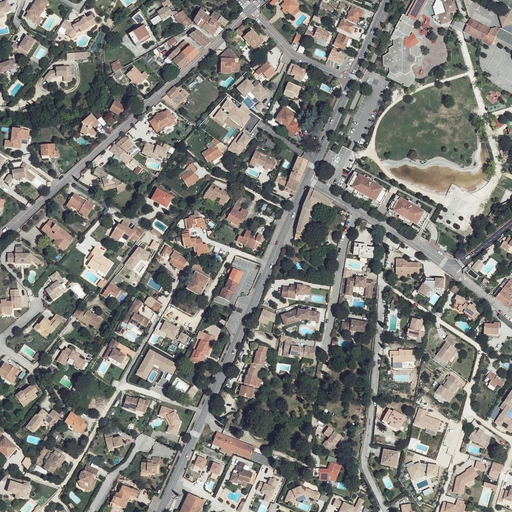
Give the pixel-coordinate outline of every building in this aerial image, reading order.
[(0,17),(6,15),(5,12),(12,9),(8,0),(7,0),(0,3),(1,4),(0,4),(0,17)] [(281,6),(284,8),(285,8),(288,11),(290,13),(298,5),(293,0),(283,0),(285,2),(281,6)] [(414,0),(406,16),(403,14),(395,29),(398,31),(399,30),(402,32),(399,37),(394,41),(394,46),(389,49),(389,53),(383,57),(384,65),(390,68),(390,73),(388,77),(399,83),(404,86),(407,87),(412,86),(416,78),(411,72),(411,67),(415,64),(416,58),(419,57),(422,53),(420,49),(415,46),(410,49),(405,46),(405,40),(407,36),(409,37),(417,22),(416,21),(426,0),(414,0)] [(406,16),(414,0),(410,0),(403,14),(406,16)] [(438,0),(438,1),(443,3),(446,13),(434,17),(435,19),(436,19),(437,21),(439,21),(440,23),(442,22),(442,24),(443,22),(447,25),(453,23),(450,14),(458,11),(455,1),(452,2),(451,0),(438,0)] [(511,0),(502,0),(501,2),(511,8),(511,0)] [(29,13),(27,18),(36,23),(40,17),(46,7),(36,1),(31,10),(29,13)] [(511,10),(511,8),(501,2),(504,14),(500,15),(503,25),(500,29),(511,34),(511,19),(510,13),(511,10)] [(165,7),(157,13),(159,15),(169,8),(167,6),(165,8),(165,7)] [(362,11),(352,7),(347,19),(356,24),(359,17),(362,17),(363,17),(364,16),(364,13),(364,12),(363,11),(362,11)] [(169,8),(159,15),(163,21),(171,15),(174,15),(175,16),(177,14),(176,11),(172,12),(169,8)] [(194,20),(197,25),(206,11),(207,10),(205,9),(202,12),(200,10),(194,20)] [(192,24),(183,11),(177,14),(175,16),(183,28),(188,25),(189,26),(192,24)] [(198,25),(202,28),(209,16),(208,16),(209,13),(206,11),(197,25),(198,25)] [(202,28),(207,32),(212,26),(209,24),(212,18),(210,17),(214,12),(211,12),(209,16),(202,28)] [(209,24),(212,26),(217,30),(222,33),(225,29),(220,26),(221,24),(217,22),(221,17),(214,12),(210,17),(212,18),(209,24)] [(77,22),(72,25),(71,25),(68,31),(67,33),(73,37),(77,31),(77,30),(80,29),(82,32),(90,28),(89,27),(97,24),(92,15),(88,18),(87,17),(83,19),(82,20),(82,21),(82,23),(78,25),(77,22)] [(221,17),(217,22),(221,24),(224,27),(228,22),(221,17)] [(491,30),(483,25),(481,28),(478,26),(479,24),(471,19),(465,31),(484,42),(485,41),(491,30)] [(72,25),(65,20),(61,26),(68,31),(71,25),(72,25)] [(350,28),(353,29),(355,26),(342,20),(338,28),(348,32),(350,28)] [(135,44),(149,35),(146,31),(148,29),(146,26),(144,27),(143,25),(129,34),(135,44)] [(212,26),(207,32),(213,36),(214,34),(218,37),(220,34),(216,31),(217,30),(212,26)] [(239,28),(234,33),(237,36),(239,34),(242,37),(244,34),(242,32),(239,28)] [(260,42),(263,39),(260,36),(259,37),(252,29),(243,37),(254,50),(262,43),(260,42)] [(305,34),(304,36),(305,36),(309,38),(314,40),(315,37),(319,39),(328,42),(331,34),(318,29),(316,34),(307,30),(305,34)] [(491,30),(485,41),(492,45),(497,37),(496,36),(498,32),(495,30),(491,29),(491,30)] [(511,34),(500,29),(498,32),(496,36),(511,44),(511,41),(511,34)] [(202,35),(199,32),(197,30),(191,34),(189,35),(196,41),(202,35)] [(293,41),(300,45),(303,38),(296,34),(293,41)] [(344,49),(349,38),(339,34),(334,45),(344,49)] [(150,37),(149,35),(135,44),(136,46),(150,37)] [(210,42),(204,36),(202,35),(196,41),(204,48),(210,42)] [(35,41),(27,36),(20,47),(29,52),(35,41)] [(175,37),(167,42),(171,46),(172,45),(178,41),(175,37)] [(185,41),(176,49),(190,61),(199,53),(185,41)] [(333,47),(328,58),(342,64),(346,56),(336,52),(337,49),(333,47)] [(175,64),(183,70),(185,68),(184,67),(190,61),(176,49),(168,57),(175,64)] [(232,69),(239,69),(240,59),(229,49),(224,53),(227,56),(227,59),(224,58),(224,61),(221,61),(220,73),(232,74),(232,72),(232,69)] [(16,57),(0,63),(0,72),(20,64),(16,57)] [(268,74),(270,76),(275,72),(271,68),(269,66),(271,65),(267,61),(262,66),(259,62),(253,68),(256,71),(256,72),(259,75),(262,73),(265,76),(268,74)] [(114,72),(122,68),(120,63),(113,67),(112,68),(114,72)] [(294,79),(301,82),(306,70),(294,65),(294,66),(291,65),(288,72),(295,75),(294,79)] [(71,76),(71,67),(57,68),(57,71),(51,71),(45,78),(49,83),(54,77),(64,77),(64,82),(70,82),(69,76),(71,76)] [(137,84),(139,83),(141,80),(142,82),(149,76),(144,72),(141,75),(134,67),(127,75),(132,80),(137,84)] [(122,68),(114,72),(116,74),(114,76),(118,80),(120,79),(124,75),(122,74),(125,71),(122,68)] [(268,94),(259,84),(254,88),(247,79),(237,89),(244,97),(250,92),(259,102),(268,94)] [(114,91),(117,87),(109,82),(107,86),(114,91)] [(297,96),(301,88),(289,83),(283,94),(293,99),(295,95),(297,96)] [(171,90),(167,94),(178,104),(186,95),(182,91),(180,93),(175,87),(171,90)] [(178,104),(179,105),(188,96),(186,95),(178,104)] [(240,115),(245,108),(241,105),(238,109),(234,106),(234,105),(227,99),(222,106),(225,108),(224,109),(222,111),(219,109),(213,117),(221,123),(226,116),(235,122),(238,124),(244,117),(240,115)] [(119,115),(120,114),(120,112),(122,113),(125,107),(114,101),(110,110),(119,115)] [(295,114),(293,113),(294,111),(286,105),(276,119),(272,116),(268,122),(280,130),(281,127),(294,136),(303,124),(297,120),(298,119),(296,117),(295,119),(293,117),(295,114)] [(164,125),(173,119),(168,110),(164,113),(163,112),(153,118),(154,119),(150,122),(157,133),(165,127),(164,125)] [(93,122),(97,126),(100,123),(91,114),(87,118),(92,123),(93,122)] [(95,128),(97,126),(93,122),(92,123),(87,118),(82,123),(83,124),(80,132),(86,134),(86,133),(91,134),(96,136),(97,132),(96,130),(93,129),(93,128),(95,128)] [(175,121),(173,119),(164,125),(165,127),(175,121)] [(13,129),(12,142),(6,141),(5,148),(18,149),(18,144),(19,140),(21,140),(28,141),(29,131),(13,129)] [(228,148),(237,155),(243,148),(244,148),(250,139),(243,133),(246,130),(244,129),(241,132),(242,133),(237,140),(235,138),(228,148)] [(129,149),(134,144),(126,136),(116,144),(128,154),(131,151),(129,149)] [(220,143),(214,138),(212,139),(213,141),(207,144),(210,148),(202,153),(207,162),(212,159),(221,153),(216,145),(220,143)] [(143,151),(157,157),(158,156),(163,158),(167,151),(163,149),(157,146),(156,147),(156,149),(154,148),(155,146),(147,142),(143,151)] [(54,144),(41,145),(42,156),(50,156),(50,158),(58,157),(58,151),(54,151),(54,144)] [(125,161),(128,156),(114,146),(111,151),(119,157),(116,160),(119,162),(121,159),(125,161)] [(296,162),(293,160),(296,154),(283,149),(280,157),(292,162),(290,167),(293,170),(289,177),(290,177),(299,182),(307,162),(298,158),(296,162)] [(156,160),(157,157),(143,151),(142,153),(156,160)] [(248,164),(254,166),(255,162),(256,161),(265,165),(264,167),(264,168),(267,170),(268,168),(272,170),(275,163),(259,155),(260,153),(255,151),(248,164)] [(21,169),(12,171),(12,174),(8,175),(4,181),(9,184),(13,179),(25,177),(28,179),(32,174),(27,170),(30,166),(24,162),(21,166),(21,169)] [(186,185),(197,178),(193,171),(196,169),(192,163),(188,166),(186,170),(187,172),(181,177),(186,185)] [(109,174),(97,166),(93,173),(103,179),(103,178),(105,179),(103,182),(98,184),(100,190),(101,189),(110,187),(110,190),(117,188),(118,193),(123,192),(123,190),(124,190),(127,185),(113,177),(110,181),(106,178),(109,174)] [(389,192),(356,173),(348,186),(346,190),(379,210),(381,206),(389,192)] [(294,194),(299,182),(290,177),(289,177),(288,180),(282,177),(279,184),(285,186),(284,190),(294,194)] [(198,180),(197,178),(186,185),(188,187),(198,180)] [(230,196),(213,184),(204,196),(208,199),(209,198),(215,202),(218,197),(226,202),(230,196)] [(311,188),(302,207),(303,208),(295,237),(303,240),(310,211),(313,212),(315,211),(317,205),(316,202),(317,202),(331,209),(334,203),(311,188)] [(166,207),(172,197),(157,189),(152,200),(166,207)] [(397,197),(389,192),(381,206),(379,210),(387,214),(397,197)] [(74,194),(68,202),(73,205),(76,207),(76,209),(79,211),(78,212),(83,215),(83,214),(87,216),(94,206),(85,201),(84,202),(80,200),(81,198),(74,194)] [(430,216),(397,197),(387,214),(420,233),(422,230),(430,216)] [(238,226),(240,222),(242,220),(244,221),(248,213),(242,209),(240,212),(237,210),(239,207),(235,205),(230,213),(228,212),(226,214),(229,215),(227,219),(238,226)] [(187,219),(189,229),(193,228),(192,225),(196,224),(197,228),(201,227),(202,229),(206,229),(204,222),(203,217),(195,219),(194,215),(190,216),(190,218),(187,219)] [(116,227),(112,235),(117,238),(118,235),(121,237),(128,241),(130,237),(134,232),(132,231),(127,227),(129,225),(123,221),(120,225),(118,228),(116,227)] [(46,233),(50,228),(45,224),(40,231),(45,235),(46,233)] [(67,242),(71,237),(55,224),(51,229),(55,232),(54,234),(58,238),(59,237),(60,238),(55,245),(63,251),(69,244),(67,242)] [(134,227),(132,231),(134,232),(130,237),(133,239),(137,241),(144,232),(134,227)] [(54,243),(55,245),(60,238),(59,237),(58,238),(54,234),(55,232),(51,229),(50,228),(46,233),(56,240),(54,243)] [(190,239),(189,229),(182,230),(183,234),(182,234),(184,247),(187,246),(187,248),(193,247),(194,251),(196,250),(197,255),(204,254),(204,253),(208,252),(206,244),(202,245),(201,239),(195,240),(195,238),(190,239)] [(253,248),(257,241),(255,241),(249,238),(251,233),(246,231),(243,238),(239,236),(237,241),(253,249),(253,248)] [(511,248),(511,239),(511,240),(508,237),(505,243),(504,242),(500,247),(507,252),(510,247),(511,248)] [(354,243),(353,253),(358,254),(358,255),(358,258),(361,258),(362,257),(367,258),(372,258),(373,248),(366,247),(367,245),(354,243)] [(182,270),(187,260),(179,256),(180,255),(175,251),(176,249),(173,248),(172,249),(167,246),(161,255),(165,257),(167,254),(171,256),(171,257),(172,258),(169,262),(182,270)] [(92,265),(98,269),(105,274),(113,263),(102,257),(101,259),(99,257),(100,255),(102,252),(95,247),(91,254),(94,256),(90,261),(93,264),(92,265)] [(138,248),(126,265),(132,269),(140,258),(145,261),(149,256),(138,248)] [(31,260),(31,254),(8,254),(8,263),(16,263),(16,264),(31,263),(31,260)] [(42,262),(31,254),(31,260),(39,267),(42,262)] [(396,277),(402,277),(403,274),(407,274),(419,274),(419,263),(407,262),(407,259),(396,259),(396,277)] [(97,272),(98,269),(92,265),(93,264),(90,261),(87,266),(97,272)] [(478,263),(473,269),(478,273),(482,267),(478,263)] [(188,276),(192,278),(196,272),(209,279),(211,275),(194,265),(188,276)] [(53,300),(57,297),(56,294),(63,289),(60,285),(63,283),(64,282),(56,272),(49,277),(54,283),(52,284),(49,286),(45,290),(53,300)] [(196,272),(192,278),(187,288),(200,295),(209,279),(196,272)] [(116,276),(113,280),(115,282),(119,285),(122,280),(116,276)] [(354,279),(346,278),(343,292),(350,293),(351,285),(353,285),(353,286),(362,288),(362,287),(364,287),(363,295),(369,296),(371,282),(363,281),(360,280),(361,278),(354,277),(354,279)] [(233,285),(234,282),(229,279),(224,289),(223,288),(219,297),(230,302),(233,293),(232,293),(235,286),(233,285)] [(97,286),(101,289),(105,283),(103,282),(101,280),(97,286)] [(115,282),(113,280),(102,295),(106,298),(109,294),(116,298),(121,290),(113,285),(115,282)] [(427,294),(429,291),(435,290),(435,288),(442,288),(442,280),(430,280),(430,283),(425,282),(418,293),(425,297),(427,294)] [(503,289),(500,286),(497,291),(500,293),(496,298),(506,306),(511,300),(511,281),(510,280),(503,289)] [(56,294),(57,297),(67,289),(63,283),(60,285),(63,289),(56,294)] [(289,289),(282,287),(280,298),(286,299),(287,295),(294,297),(295,295),(303,296),(303,295),(309,296),(310,288),(296,286),(296,287),(290,286),(289,289)] [(12,314),(12,309),(12,306),(15,306),(15,309),(22,308),(22,297),(20,298),(20,290),(11,290),(11,302),(7,301),(7,299),(1,299),(1,303),(0,302),(0,309),(1,310),(1,313),(7,313),(7,314),(12,314)] [(457,299),(455,304),(459,306),(458,308),(459,309),(459,310),(460,310),(462,310),(463,310),(464,308),(465,310),(464,311),(464,312),(468,315),(469,314),(473,316),(477,310),(479,307),(474,303),(472,305),(465,300),(465,298),(457,295),(455,299),(457,299)] [(393,297),(391,304),(397,306),(399,300),(393,297)] [(156,301),(151,308),(157,312),(161,305),(156,301)] [(134,303),(123,320),(129,324),(130,322),(144,331),(149,322),(138,316),(136,315),(140,308),(134,303)] [(274,320),(276,312),(263,307),(258,318),(267,322),(269,318),(274,320)] [(82,319),(86,322),(88,320),(91,322),(89,324),(96,329),(101,321),(87,311),(84,314),(79,310),(74,316),(80,321),(82,319)] [(297,310),(283,315),(285,322),(295,319),(317,323),(318,314),(312,312),(311,315),(307,314),(307,312),(297,310)] [(63,319),(56,315),(52,319),(59,324),(63,319)] [(48,337),(59,324),(52,319),(49,322),(44,318),(39,324),(37,327),(36,326),(31,332),(38,337),(42,332),(48,337)] [(409,329),(408,334),(411,335),(411,336),(419,338),(423,321),(413,318),(410,329),(409,329)] [(351,324),(342,323),(341,331),(349,333),(350,330),(365,333),(366,323),(351,320),(351,324)] [(129,324),(142,333),(144,331),(130,322),(129,324)] [(159,323),(154,330),(159,333),(160,331),(167,335),(166,337),(173,340),(174,338),(181,342),(180,343),(183,345),(184,343),(187,336),(177,331),(180,327),(177,325),(175,328),(165,322),(163,325),(159,323)] [(495,324),(485,324),(484,332),(494,333),(494,335),(499,335),(500,322),(495,322),(495,324)] [(201,340),(196,350),(197,351),(194,357),(197,358),(195,362),(200,365),(205,355),(207,356),(215,338),(207,334),(204,341),(201,340)] [(445,339),(435,353),(445,359),(447,357),(454,346),(452,344),(455,340),(447,334),(444,338),(445,339)] [(184,343),(183,345),(188,348),(192,339),(187,336),(184,343)] [(105,354),(109,357),(121,364),(125,355),(115,349),(119,343),(113,340),(105,354)] [(291,343),(285,342),(283,352),(290,353),(289,356),(299,357),(299,356),(303,356),(303,358),(313,359),(315,349),(305,347),(304,349),(291,347),(291,343)] [(260,345),(258,351),(267,354),(268,348),(260,345)] [(456,348),(454,346),(447,357),(449,359),(456,348)] [(79,365),(83,368),(87,361),(79,356),(80,354),(74,349),(73,351),(67,347),(65,350),(64,350),(58,360),(63,363),(66,359),(66,360),(69,356),(75,361),(73,364),(78,367),(79,365)] [(172,362),(150,350),(137,372),(142,374),(149,362),(154,364),(167,371),(172,362)] [(390,351),(390,356),(393,355),(393,357),(393,363),(402,363),(402,362),(406,362),(415,362),(415,350),(402,350),(402,351),(399,351),(390,351)] [(257,351),(256,357),(266,360),(268,354),(267,354),(258,351),(257,351)] [(266,360),(256,357),(254,363),(262,366),(264,367),(266,360)] [(497,366),(501,369),(503,367),(508,370),(510,366),(501,360),(497,366)] [(145,380),(154,364),(149,362),(142,374),(137,372),(136,375),(145,380)] [(19,370),(13,366),(12,369),(10,367),(4,363),(0,369),(0,376),(1,377),(2,375),(6,377),(4,380),(11,385),(16,379),(14,377),(19,370)] [(262,366),(254,363),(251,363),(250,369),(259,372),(260,372),(262,366)] [(259,372),(250,369),(249,368),(247,375),(257,378),(259,372)] [(489,384),(495,388),(497,385),(501,387),(504,383),(489,373),(487,377),(491,381),(489,384)] [(450,392),(452,393),(457,386),(456,385),(459,381),(450,374),(449,377),(447,375),(445,378),(448,379),(443,386),(440,385),(435,392),(445,399),(450,392)] [(257,378),(247,375),(246,375),(243,383),(255,387),(258,378),(257,378)] [(33,384),(25,390),(23,393),(22,392),(15,397),(21,405),(25,402),(26,403),(36,395),(35,393),(38,391),(33,384)] [(155,385),(153,391),(164,395),(166,389),(155,385)] [(238,395),(248,398),(251,399),(254,389),(242,386),(238,395)] [(505,402),(501,408),(502,409),(504,409),(505,410),(504,411),(502,414),(501,414),(496,422),(508,430),(511,424),(507,421),(508,419),(509,420),(511,415),(511,391),(505,402)] [(454,394),(452,393),(450,392),(445,399),(448,402),(454,394)] [(138,408),(146,411),(149,402),(138,398),(137,400),(133,398),(128,397),(124,408),(130,410),(130,408),(137,410),(138,408)] [(172,424),(170,425),(167,432),(176,435),(181,422),(180,422),(176,413),(176,411),(163,407),(160,415),(166,418),(168,416),(172,424)] [(426,428),(437,432),(441,422),(425,416),(426,411),(419,409),(414,424),(418,425),(417,426),(426,429),(426,428)] [(244,411),(242,410),(239,417),(238,417),(236,424),(240,425),(242,420),(244,411)] [(389,410),(383,421),(390,424),(390,425),(395,428),(397,424),(401,426),(404,421),(403,420),(404,417),(405,416),(394,410),(393,412),(389,410)] [(54,428),(60,417),(51,412),(48,417),(41,412),(37,418),(36,420),(34,419),(27,432),(34,437),(42,422),(43,420),(45,422),(44,423),(49,426),(50,426),(54,428)] [(82,434),(87,425),(83,423),(85,421),(71,412),(65,422),(72,426),(71,428),(82,434)] [(390,424),(383,421),(382,422),(386,424),(385,426),(397,433),(401,426),(397,424),(395,428),(390,425),(390,424)] [(342,437),(329,428),(325,434),(330,438),(324,446),(330,450),(333,446),(335,447),(342,437)] [(435,436),(437,432),(426,428),(426,429),(425,433),(435,436)] [(474,429),(470,435),(478,440),(476,442),(486,448),(492,438),(485,434),(484,435),(482,435),(483,433),(483,431),(479,428),(477,431),(474,429)] [(113,438),(113,436),(112,432),(105,434),(108,446),(115,444),(115,446),(124,444),(122,436),(118,437),(113,438)] [(254,447),(236,440),(218,433),(212,444),(221,448),(228,450),(227,454),(231,456),(232,452),(234,453),(249,459),(252,452),(254,447)] [(478,440),(470,435),(468,438),(476,443),(476,442),(478,440)] [(5,437),(0,443),(0,450),(6,456),(11,451),(12,452),(16,447),(5,437)] [(381,465),(387,466),(387,462),(397,464),(400,452),(384,449),(381,465)] [(61,459),(62,461),(65,457),(55,451),(52,454),(51,453),(47,460),(43,467),(52,473),(56,466),(61,459)] [(275,462),(252,452),(249,459),(262,464),(273,468),(275,462)] [(34,461),(28,454),(23,463),(28,470),(34,461)] [(198,456),(194,466),(203,469),(206,459),(198,456)] [(328,469),(314,469),(313,476),(319,476),(319,481),(336,481),(343,461),(329,456),(327,461),(330,462),(328,469)] [(152,462),(146,462),(141,462),(141,469),(146,470),(146,471),(152,471),(152,473),(156,473),(157,464),(159,464),(160,458),(152,457),(152,460),(152,462)] [(210,471),(218,474),(222,466),(213,462),(210,471)] [(422,467),(420,463),(415,466),(413,462),(406,465),(413,480),(423,476),(423,471),(428,472),(427,474),(437,476),(438,467),(429,465),(429,468),(422,467)] [(476,468),(482,470),(484,464),(481,463),(477,462),(476,468)] [(504,465),(494,462),(491,469),(500,472),(501,473),(504,465)] [(97,475),(99,470),(87,465),(85,470),(82,471),(79,477),(81,479),(77,481),(80,486),(83,485),(88,486),(90,490),(94,489),(97,480),(92,478),(94,474),(97,475)] [(238,466),(236,471),(237,471),(236,473),(235,473),(232,480),(237,482),(242,483),(241,485),(246,486),(248,482),(250,483),(252,476),(253,473),(243,470),(244,468),(238,466)] [(476,472),(473,467),(466,471),(467,472),(457,478),(454,493),(463,495),(466,484),(472,480),(470,476),(476,472)] [(501,473),(500,472),(491,469),(489,476),(498,479),(500,473),(501,473)] [(260,482),(256,490),(266,494),(271,496),(278,481),(270,478),(267,485),(260,482)] [(19,498),(20,497),(20,496),(21,495),(26,497),(29,486),(11,481),(8,491),(16,494),(15,495),(15,497),(16,498),(17,498),(18,498),(19,498)] [(127,502),(129,498),(126,497),(127,494),(130,495),(137,498),(140,492),(133,489),(132,489),(122,485),(119,493),(116,492),(115,496),(114,496),(111,502),(121,507),(124,501),(127,502)] [(306,497),(317,501),(320,495),(315,493),(315,494),(305,490),(304,492),(301,491),(300,488),(289,493),(285,503),(293,506),(296,499),(303,496),(304,494),(306,495),(306,497)] [(511,490),(510,492),(506,491),(503,500),(511,503),(511,501),(511,500),(511,490)] [(188,493),(178,511),(198,511),(204,501),(188,493)] [(335,500),(332,506),(339,510),(338,511),(358,511),(363,502),(358,500),(354,509),(343,504),(342,504),(335,500)] [(440,511),(467,511),(469,507),(466,506),(464,505),(465,502),(457,500),(455,506),(444,503),(440,511)]
